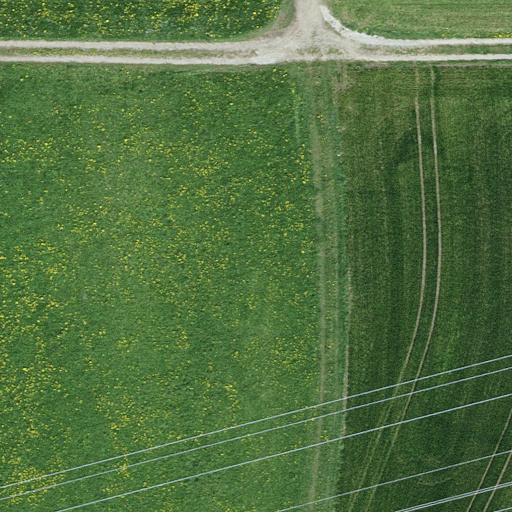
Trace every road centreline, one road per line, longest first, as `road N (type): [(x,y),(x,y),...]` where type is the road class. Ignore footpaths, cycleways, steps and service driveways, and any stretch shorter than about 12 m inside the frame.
road 1 (track): [(313,47),(335,292),(317,511)]
road 2 (track): [(313,47),(0,48)]
road 3 (track): [(511,47),(313,47)]
